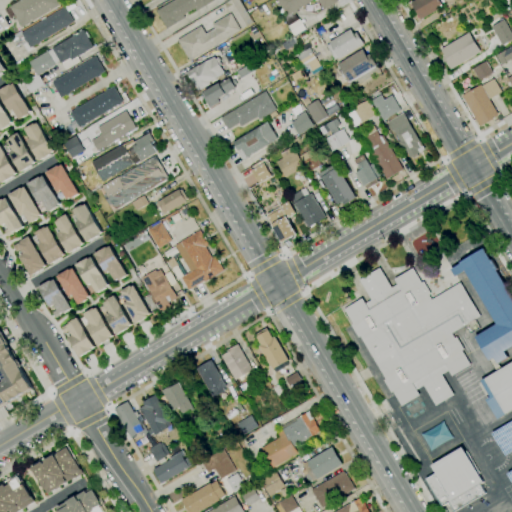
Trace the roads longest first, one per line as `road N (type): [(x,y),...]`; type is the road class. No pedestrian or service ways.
road 1 (tertiary): [(277,282),(511,142)]
road 2 (secondary): [(110,0),(247,229)]
road 3 (tertiary): [(80,399),(277,282)]
road 4 (secondary): [(310,336),(414,511)]
road 5 (secondary): [(467,169),(366,0)]
road 6 (residential): [(80,399),(0,275)]
road 7 (residential): [(146,511),(80,399)]
